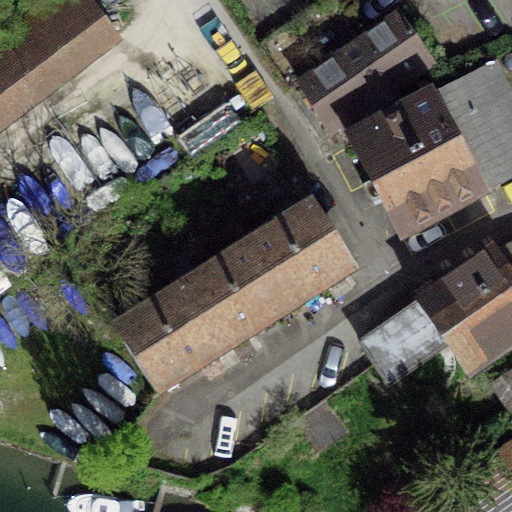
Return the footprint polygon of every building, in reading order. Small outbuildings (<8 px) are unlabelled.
[(0,151),(130,53),(85,0),(45,0),(0,34),(0,151)] [(406,24),(302,93),(321,119),(351,157),(378,203),(408,252),(511,200),(511,88),(501,68),(451,93),(406,24)] [(313,208),(248,249),(294,322),(359,281),(313,208)] [(248,249),(181,292),(227,364),(294,322),(248,249)] [(511,254),(450,296),(368,351),(400,406),(459,364),(511,432),(511,254)] [(181,292),(116,333),(161,406),(227,364),(181,292)] [(511,477),(511,449),(499,458),(511,477)]
